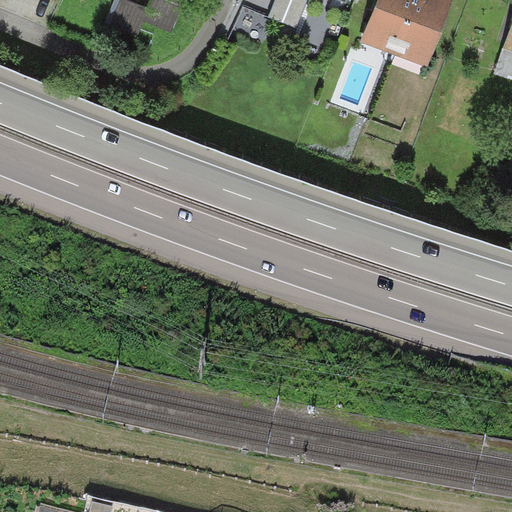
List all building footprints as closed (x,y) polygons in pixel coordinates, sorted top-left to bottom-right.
[(183,1),(181,0),(150,0),(148,4),(138,0),(113,0),(103,25),(136,38),(144,18),(171,29),(183,1)] [(305,0),(274,0),(269,13),(296,24),(305,0)] [(373,0),(360,37),(393,49),(411,0),(373,0)] [(411,0),(393,49),(427,62),(450,0),(411,0)] [(511,15),(503,43),(511,46),(511,15)] [(511,46),(503,43),(494,71),(511,76),(511,46)]
